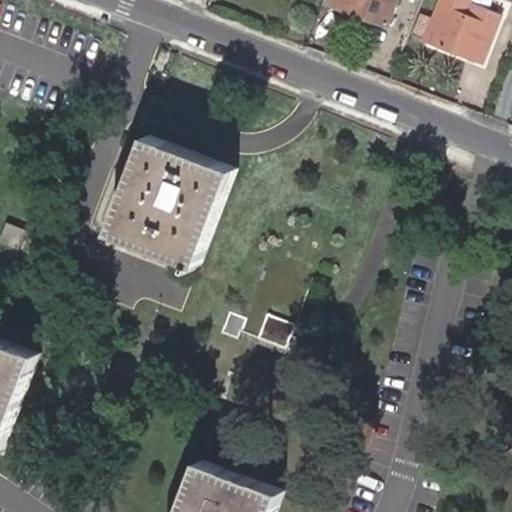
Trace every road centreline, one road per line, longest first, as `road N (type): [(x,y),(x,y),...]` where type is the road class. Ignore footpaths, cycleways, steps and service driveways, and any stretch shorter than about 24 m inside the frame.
road 1 (residential): [(486,138),(406,427),(374,511)]
road 2 (residential): [(0,53),(206,136),(244,141),(282,134),(323,76)]
road 3 (unknown): [(33,308),(162,14)]
road 4 (residential): [(125,0),(323,76)]
road 5 (residential): [(323,76),(486,138)]
